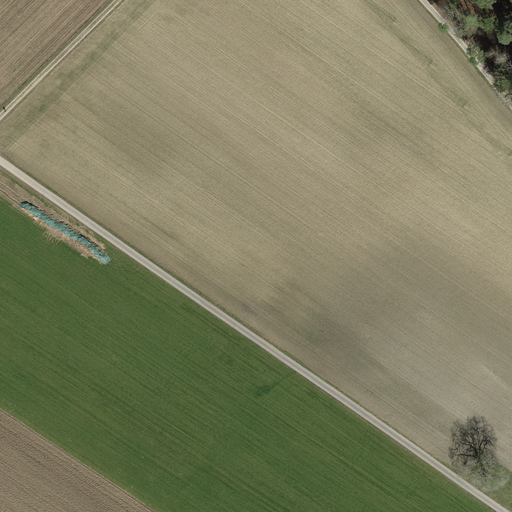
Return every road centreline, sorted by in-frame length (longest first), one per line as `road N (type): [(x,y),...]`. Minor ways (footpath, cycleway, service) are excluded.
road 1 (unclassified): [(0,160),(503,511)]
road 2 (track): [(0,117),(117,0)]
road 3 (track): [(423,0),(511,106)]
